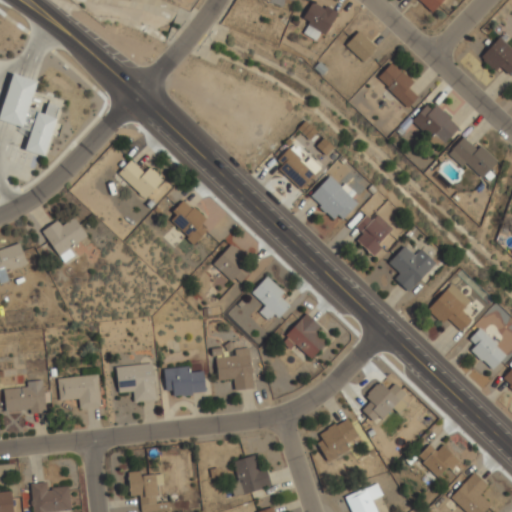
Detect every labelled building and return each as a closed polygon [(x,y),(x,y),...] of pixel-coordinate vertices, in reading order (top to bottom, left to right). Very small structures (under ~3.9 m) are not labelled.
[(315,41),(320,32),(324,35),(336,14),(312,0),(302,18),(309,22),(302,33),(315,41)] [(442,0),(418,0),(431,12),(442,0)] [(362,62),(376,47),(358,31),(345,45),(362,62)] [(511,70),(511,50),(498,36),(478,56),(495,73),(502,66),(509,73),(511,70)] [(408,88),(413,82),(391,62),(376,78),(407,107),(417,97),(408,88)] [(0,108),(12,72),(36,81),(28,106),(38,110),(38,112),(56,118),(43,155),(24,148),(30,130),(0,119),(0,108)] [(430,138),(433,134),(444,144),(458,128),(429,101),(411,121),(430,138)] [(447,154),(462,167),(465,164),(481,178),(497,161),(480,145),(476,149),(462,137),(447,154)] [(321,168),(293,142),(274,164),(301,189),(321,168)] [(144,199),(163,179),(150,167),(144,174),(130,160),(117,173),(144,199)] [(357,200),(340,185),(329,175),(309,197),(336,222),(357,200)] [(207,230),(200,224),(205,220),(185,200),(167,218),(193,244),(207,230)] [(356,229),(362,234),(356,240),(373,256),(382,246),(379,243),(392,229),(372,211),(356,229)] [(41,230),(62,263),(73,255),(69,248),(86,237),(74,217),(61,225),(57,220),(41,230)] [(27,264),(20,243),(0,250),(0,283),(8,281),(5,272),(27,264)] [(237,285),(248,273),(239,265),(246,258),(231,243),(213,263),(237,285)] [(408,292),(435,263),(420,249),(414,256),(403,246),(387,263),(399,274),(394,279),(408,292)] [(264,305),(258,312),(270,323),(288,304),(279,297),(284,292),(266,276),(251,293),(264,305)] [(460,311),(469,301),(451,284),(427,310),(441,324),(446,318),(460,332),(471,320),(460,311)] [(325,342),(314,332),(320,326),(306,314),(280,341),(289,350),(294,344),(310,359),(325,342)] [(475,345),(470,350),(491,370),(506,354),(478,328),(468,339),(475,345)] [(252,389),(249,348),(234,349),(234,356),(215,358),(217,380),(232,379),(234,390),(252,389)] [(155,401),(153,364),(116,366),(117,392),(133,392),(133,402),(155,401)] [(511,366),(501,379),(511,389),(511,366)] [(163,368),(164,391),(172,390),(172,395),(204,393),(203,371),(189,372),(189,367),(163,368)] [(79,408),(99,407),(97,375),(57,378),(58,400),(78,399),(79,408)] [(3,389),(5,412),(29,409),(30,414),(45,412),(42,380),(26,382),(26,387),(3,389)] [(361,410),(376,424),(405,394),(394,383),(387,390),(378,382),(365,395),(370,401),(361,410)] [(328,461),(349,450),(345,443),(358,437),(348,418),(314,435),(328,461)] [(416,456),(436,477),(447,467),(450,470),(459,462),(442,445),(435,451),(429,444),(416,456)] [(232,461),(237,481),(230,483),(233,496),(271,486),(266,469),(257,471),(253,455),(232,461)] [(162,474),(140,476),(139,471),(127,472),(129,496),(139,495),(139,511),(144,511),(169,510),(168,502),(157,503),(155,485),(162,484),(162,474)] [(487,486),(473,473),(450,498),(464,511),(483,511),(490,505),(479,494),(487,486)] [(30,483),(31,511),(44,511),(45,511),(70,510),(68,487),(46,488),(46,482),(30,483)] [(365,487),(365,488),(377,483),(382,495),(371,500),(376,511),(351,511),(344,496),(365,487)] [(0,511),(12,511),(10,491),(0,491),(0,511)]
